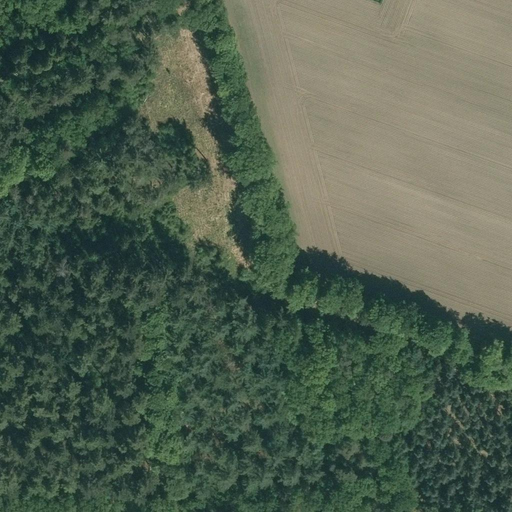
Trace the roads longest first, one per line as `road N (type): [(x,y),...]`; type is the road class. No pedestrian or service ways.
road 1 (track): [(0,298),(280,284),(396,475),(401,511)]
road 2 (track): [(0,70),(139,0)]
